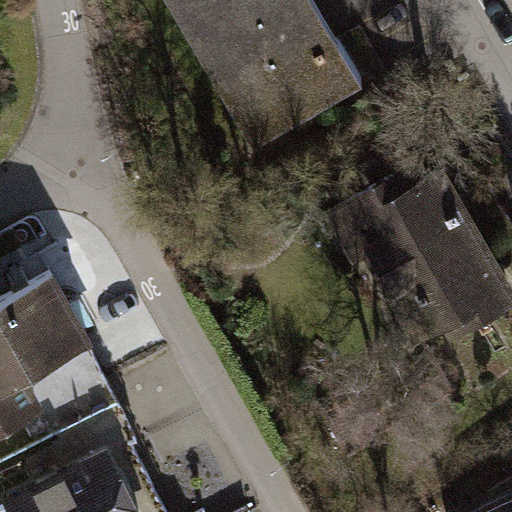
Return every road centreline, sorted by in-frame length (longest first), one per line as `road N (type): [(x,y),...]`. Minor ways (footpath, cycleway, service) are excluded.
road 1 (residential): [(82,156),(295,511)]
road 2 (residential): [(60,0),(82,156)]
